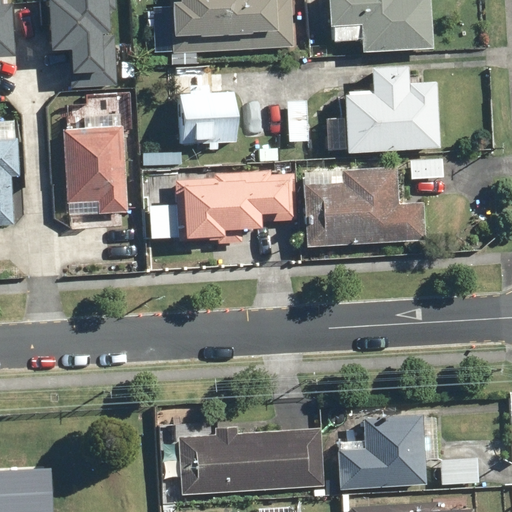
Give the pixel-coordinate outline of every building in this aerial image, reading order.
[(46,0),(46,5),(36,5),(35,57),(59,58),(58,78),(88,78),(88,87),(109,87),(110,41),(98,41),(99,16),(108,16),(107,0),(46,0)] [(162,0),(163,72),(194,72),(193,55),(288,54),(287,0),(162,0)] [(318,0),(319,35),(324,35),(324,48),(351,48),(351,58),(421,58),(420,0),(318,0)] [(400,70),(359,72),(360,94),(336,95),(338,159),(433,155),(431,86),(401,87),(400,70)] [(57,217),(118,218),(119,134),(128,134),(128,92),(86,91),(86,106),(59,105),(57,217)] [(229,99),(170,98),(169,147),(229,148),(229,99)] [(263,104),(240,103),(239,148),(262,148),(263,104)] [(303,104),(282,105),(284,147),(305,146),(303,104)] [(0,230),(5,230),(4,179),(13,178),(12,124),(0,123),(0,230)] [(437,163),(403,165),(404,185),(438,184),(437,163)] [(389,172),(293,174),(295,253),(417,251),(416,206),(390,207),(389,172)] [(142,210),(142,242),(173,242),(173,247),(213,247),(212,238),(250,237),(250,224),(289,223),(289,177),(207,177),(207,186),(166,186),(166,210),(142,210)] [(355,452),(328,453),(330,493),(418,488),(415,417),(354,421),(355,452)] [(208,437),(172,439),(175,497),(318,489),(314,431),(229,436),(229,429),(207,431),(208,437)] [(471,461),(434,463),(435,487),(472,485),(471,461)] [(53,511),(53,471),(0,472),(0,511),(53,511)] [(349,510),(342,510),(341,511),(429,511),(429,505),(364,509),(363,499),(349,500),(349,510)]
